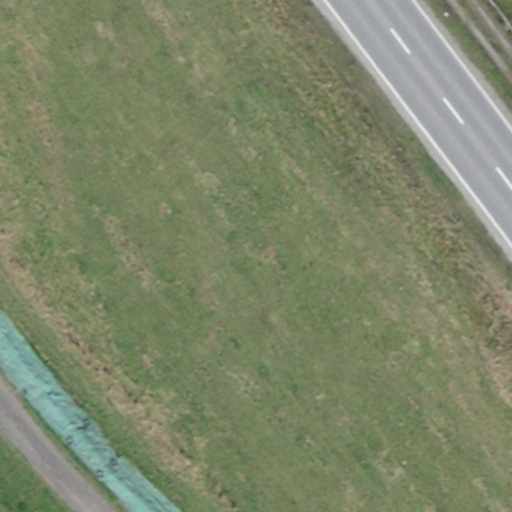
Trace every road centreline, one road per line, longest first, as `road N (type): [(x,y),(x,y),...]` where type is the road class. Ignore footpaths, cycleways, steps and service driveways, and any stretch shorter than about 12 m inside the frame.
road 1 (primary): [(511,195),(365,0)]
road 2 (track): [(95,511),(0,394)]
